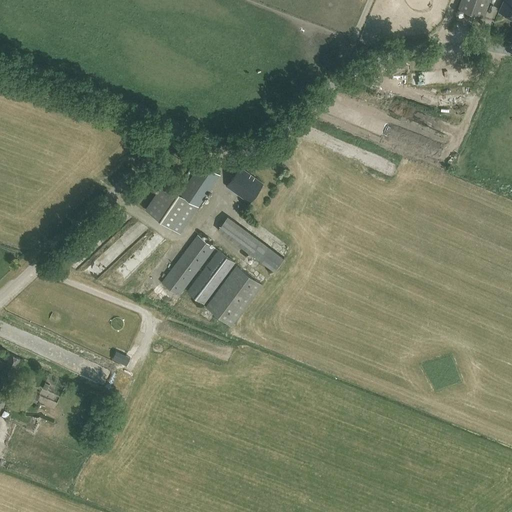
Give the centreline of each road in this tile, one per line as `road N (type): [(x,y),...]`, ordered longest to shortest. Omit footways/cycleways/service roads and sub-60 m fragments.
road 1 (unclassified): [(170,125),(235,148),(259,146),(336,81),(383,56),(439,46),(511,52)]
road 2 (unclassified): [(170,125),(157,150),(0,297)]
road 3 (unclassified): [(170,125),(0,54)]
